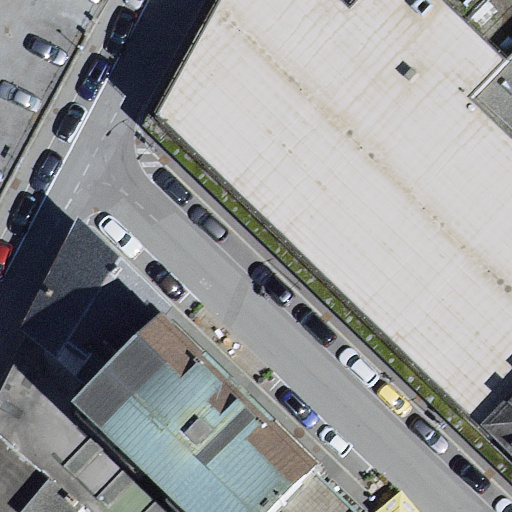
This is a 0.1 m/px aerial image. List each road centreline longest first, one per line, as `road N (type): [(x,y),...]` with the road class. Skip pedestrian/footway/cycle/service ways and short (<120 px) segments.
road 1 (residential): [(468,511),(90,164)]
road 2 (residential): [(90,164),(0,327)]
road 3 (residential): [(0,76),(90,164)]
